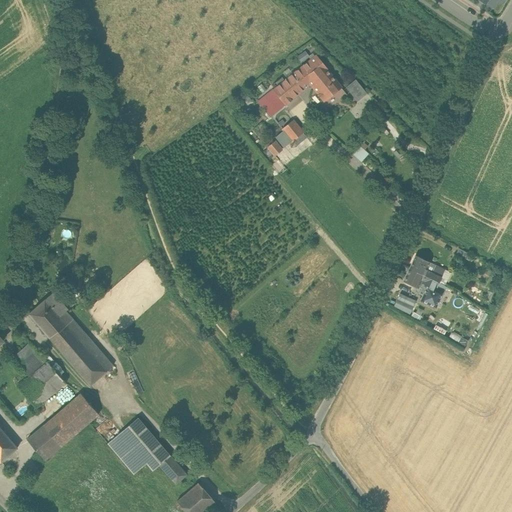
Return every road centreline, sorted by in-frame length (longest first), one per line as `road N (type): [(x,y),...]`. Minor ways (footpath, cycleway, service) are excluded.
road 1 (unknown): [(56,8),(79,12),(98,42),(186,282),(312,432)]
road 2 (unclassified): [(496,38),(312,432)]
